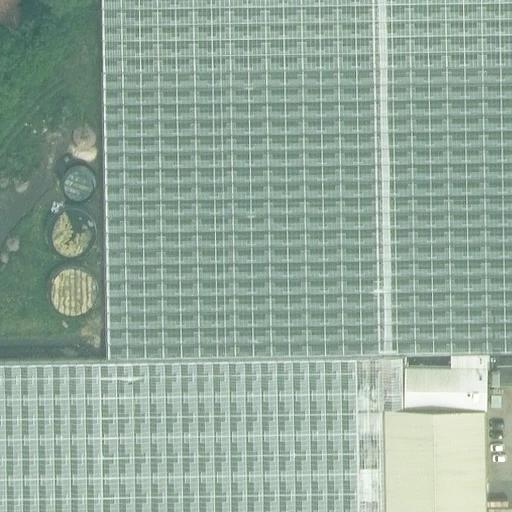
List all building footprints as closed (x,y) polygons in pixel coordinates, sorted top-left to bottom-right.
[(490,511),(489,402),(488,390),(488,360),(410,361),(410,355),(511,353),(511,0),(101,0),(108,361),(0,363),(0,511),(490,511)] [(33,19),(4,0),(0,0),(0,35),(15,46),(33,19)] [(94,289),(94,285),(94,281),(93,277),(91,273),(88,270),(82,266),(78,265),(72,264),(64,266),(61,268),(57,271),(54,278),(52,285),(54,292),(56,296),(58,299),(65,304),(68,305),(73,306),(79,305),(82,304),(88,300),(90,297),(92,293),(94,289)] [(511,353),(490,354),(491,381),(511,380),(511,353)] [(502,397),(492,397),(492,408),(502,408),(502,397)]
